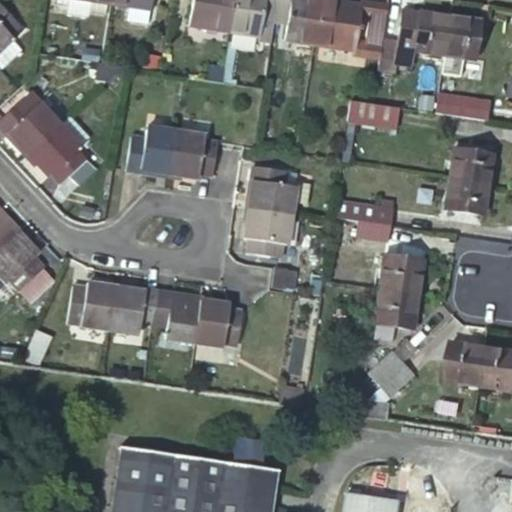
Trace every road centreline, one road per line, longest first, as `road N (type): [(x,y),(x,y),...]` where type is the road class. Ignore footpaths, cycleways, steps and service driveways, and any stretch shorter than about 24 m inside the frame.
road 1 (residential): [(112,247),(213,260),(218,213),(147,205),(120,229)]
road 2 (residential): [(0,168),(61,233),(112,247)]
